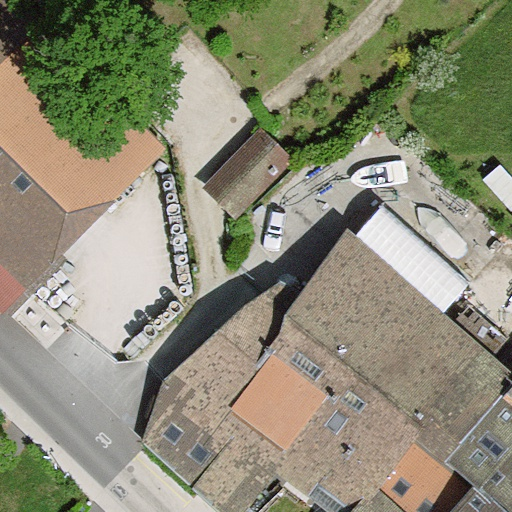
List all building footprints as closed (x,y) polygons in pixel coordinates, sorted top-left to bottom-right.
[(158,148),(7,0),(0,0),(0,261),(32,294),(68,259),(58,249),(158,148)] [(287,161),(260,138),(213,186),(240,211),(287,161)] [(511,384),(511,379),(352,238),(309,298),(285,285),(269,296),(298,310),(427,439),(449,462),(498,402),(511,384)] [(298,310),(269,296),(249,309),(165,386),(147,442),(201,492),(243,445),(247,449),(251,445),(278,469),(289,455),(361,511),(427,439),(298,310)] [(511,384),(498,402),(511,414),(511,384)] [(479,490),(506,511),(511,511),(511,414),(498,402),(449,462),(479,490)] [(427,439),(361,511),(360,511),(458,511),(479,490),(449,462),(427,439)] [(506,511),(479,490),(458,511),(506,511)]
